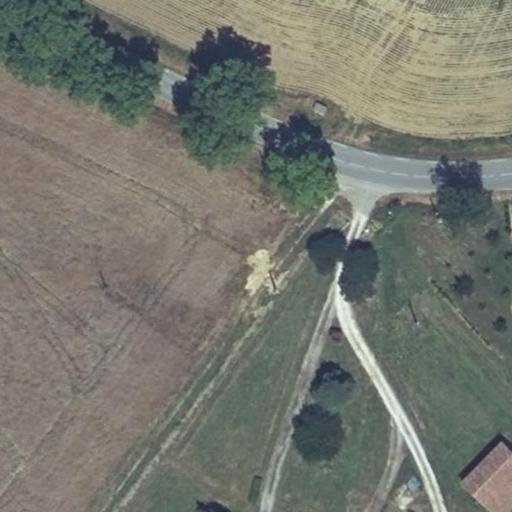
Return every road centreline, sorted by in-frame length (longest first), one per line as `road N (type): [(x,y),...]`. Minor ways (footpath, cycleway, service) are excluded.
road 1 (secondary): [(0,3),(346,166),(446,179),(511,175)]
road 2 (track): [(93,511),(346,166)]
